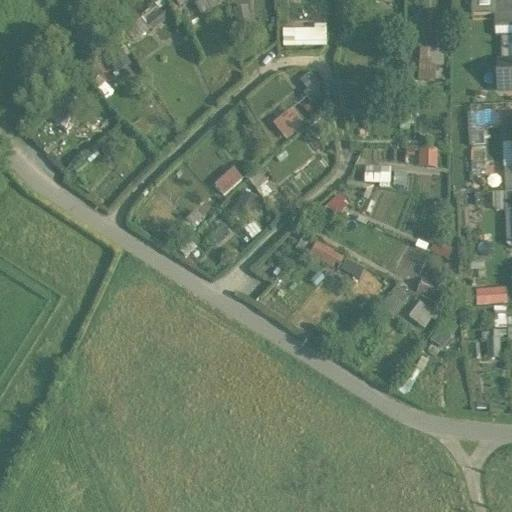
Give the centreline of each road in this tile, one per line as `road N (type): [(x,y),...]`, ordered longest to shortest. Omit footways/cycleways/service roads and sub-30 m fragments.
road 1 (track): [(208,296),(340,174),(331,84),(318,64),(276,64),(104,228)]
road 2 (residential): [(0,141),(38,186),(262,330),(396,413),(459,429)]
